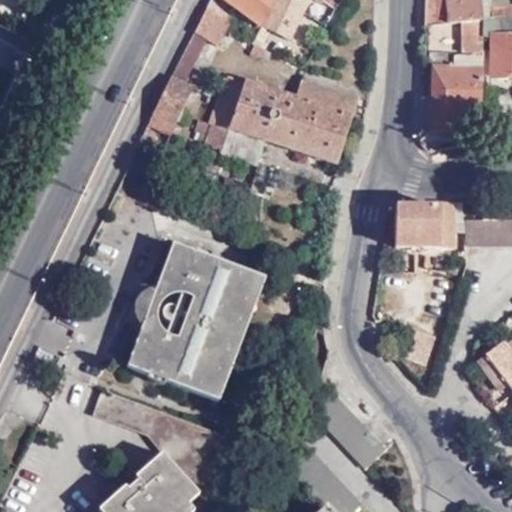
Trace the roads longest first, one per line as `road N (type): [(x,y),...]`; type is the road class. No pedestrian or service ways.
road 1 (residential): [(0,389),(185,0)]
road 2 (residential): [(386,167),(367,213),(352,316),(357,352),(502,511)]
road 3 (primary): [(110,61),(0,291)]
road 4 (residential): [(75,0),(0,152)]
road 5 (primary): [(403,0),(386,167)]
road 6 (primary): [(386,167),(415,174),(511,168)]
